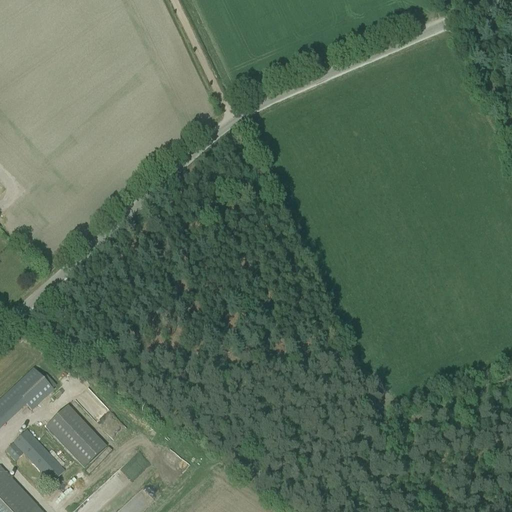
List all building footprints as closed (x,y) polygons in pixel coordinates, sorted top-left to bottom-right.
[(34,371),(7,395),(21,409),(25,405),(31,411),(53,391),(34,371)] [(106,449),(67,408),(45,428),(84,469),(106,449)] [(26,431),(13,444),(51,485),(64,472),(26,431)] [(11,447),(3,454),(11,461),(18,454),(11,447)] [(0,511),(39,511),(0,470),(0,511)]
